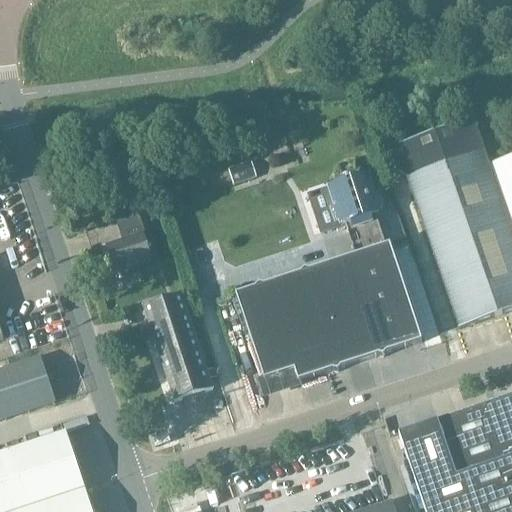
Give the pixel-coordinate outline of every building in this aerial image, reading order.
[(406,178),(417,209),(498,181),(492,165),(488,166),(483,151),(484,151),(474,121),(385,152),(391,168),(406,178)] [(511,222),(511,158),(492,165),(498,181),(511,222)] [(250,164),(227,172),(233,187),(254,179),(250,164)] [(355,257),(385,247),(375,217),(379,216),(378,212),(381,211),(377,197),(373,199),(367,179),(329,191),(329,193),(322,194),(320,198),(326,212),(333,215),(336,226),(340,225),(341,228),(344,227),(355,257)] [(417,209),(445,289),(484,275),(498,317),(511,312),(511,222),(498,181),(417,209)] [(122,243),(106,248),(115,274),(151,262),(143,237),(145,236),(139,216),(116,223),(122,243)] [(389,246),(385,247),(355,257),(342,261),(375,360),(379,358),(384,360),(388,356),(422,344),(389,246)] [(297,276),(317,336),(330,375),(333,374),(338,375),(341,371),(375,360),(342,261),(309,273),(304,271),(301,275),(297,276)] [(459,331),(498,317),(484,275),(445,289),(459,331)] [(317,336),(297,276),(263,288),(258,286),(255,290),(235,297),(255,357),(317,336)] [(159,355),(196,343),(182,297),(144,309),(159,355)] [(298,385),(330,375),(317,336),(255,357),(264,383),(294,373),(298,385)] [(196,343),(159,355),(175,404),(212,392),(196,343)] [(0,422),(54,405),(39,359),(0,372),(0,422)] [(511,511),(511,396),(438,423),(399,436),(425,511),(511,511)] [(333,440),(340,466),(387,453),(380,427),(333,440)] [(0,511),(20,511),(83,491),(65,434),(0,455),(0,511)] [(90,511),(83,491),(20,511),(90,511)] [(393,511),(390,502),(361,511),(393,511)]
